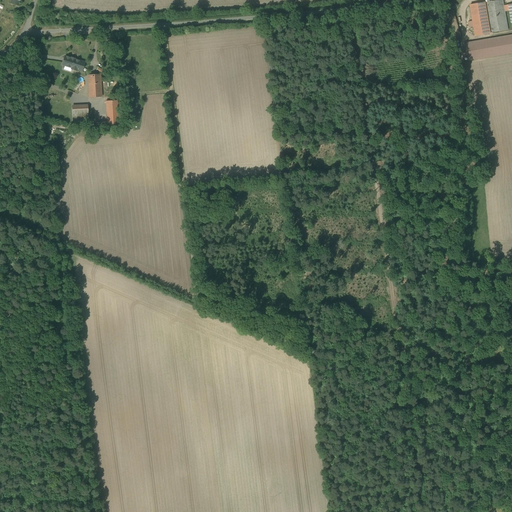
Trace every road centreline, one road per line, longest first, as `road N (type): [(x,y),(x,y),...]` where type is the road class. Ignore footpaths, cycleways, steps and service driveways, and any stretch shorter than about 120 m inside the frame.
road 1 (track): [(351,9),(418,511)]
road 2 (unclassified): [(405,0),(24,32)]
